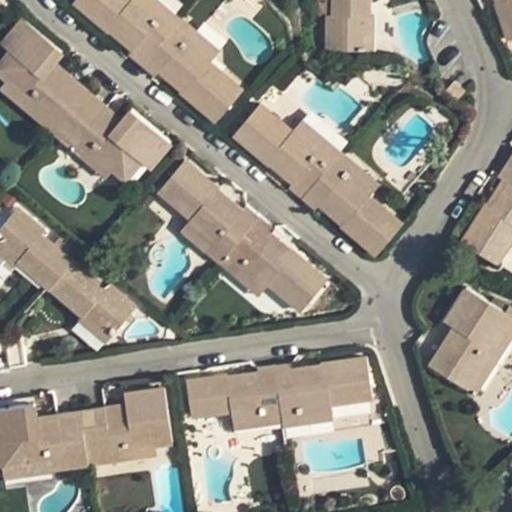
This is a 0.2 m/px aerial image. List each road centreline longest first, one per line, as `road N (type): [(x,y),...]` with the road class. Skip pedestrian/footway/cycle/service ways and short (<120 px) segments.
road 1 (residential): [(390,292),(43,0)]
road 2 (residential): [(0,379),(391,333)]
road 3 (residential): [(390,292),(489,130),(485,102)]
road 4 (residential): [(455,511),(391,333)]
